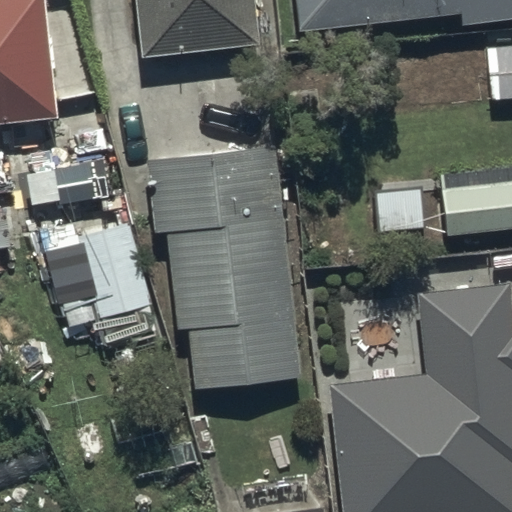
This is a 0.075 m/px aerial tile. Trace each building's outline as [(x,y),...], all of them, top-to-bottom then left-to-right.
[(0,0),(0,128),(59,122),(46,0),(0,0)] [(134,0),(142,61),(260,49),(254,0),(134,0)] [(462,28),(511,22),(511,0),(295,0),(299,34),(461,17),(462,28)] [(491,103),(511,101),(511,48),(486,50),(491,103)] [(194,392),(301,381),(276,148),(146,162),(153,236),(166,235),(177,333),(188,332),(194,392)] [(511,232),(511,169),(440,177),(447,240),(511,232)] [(426,232),(422,189),(373,193),(377,236),(426,232)] [(100,322),(151,308),(128,226),(77,240),(100,322)] [(511,511),(511,292),(511,287),(417,297),(426,378),(328,389),(341,511),(511,511)]
